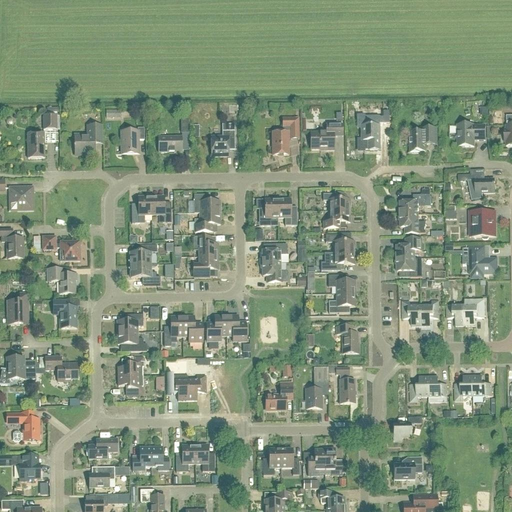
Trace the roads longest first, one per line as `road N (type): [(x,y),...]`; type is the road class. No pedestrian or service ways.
road 1 (residential): [(110,298),(237,291),(240,179)]
road 2 (residential): [(393,359),(377,331),(375,207),(365,186)]
road 3 (residential): [(244,432),(233,422),(98,424)]
road 4 (residential): [(116,190),(126,180),(240,179)]
road 5 (residential): [(240,179),(337,176),(365,186)]
road 6 (residential): [(366,429),(244,432)]
road 7 (residential): [(511,345),(413,348),(393,359)]
